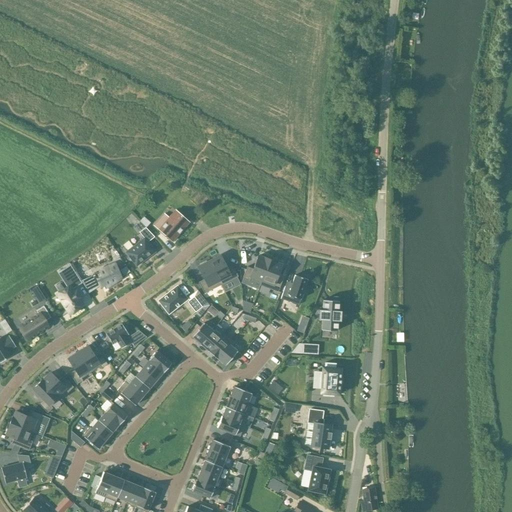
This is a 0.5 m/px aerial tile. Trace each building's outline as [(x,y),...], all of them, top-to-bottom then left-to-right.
[(175,211),(159,230),(172,241),(189,222),(175,211)] [(143,217),(140,221),(146,227),(150,223),(143,217)] [(144,238),(125,252),(136,267),(155,252),(148,242),(154,237),(146,228),(140,233),(144,238)] [(220,256),(209,261),(219,281),(221,285),(231,280),(238,277),(232,265),(226,268),(220,256)] [(262,281),(270,260),(264,257),(264,258),(258,256),(253,269),(247,267),(242,279),(249,281),(250,279),(261,283),(262,281)] [(276,262),(270,260),(262,281),(261,283),(260,286),(271,290),(278,292),(282,280),(276,278),(281,265),(276,263),(276,262)] [(219,281),(209,261),(207,262),(206,261),(199,264),(200,266),(198,267),(204,279),(198,282),(204,294),(211,290),(221,285),(219,281)] [(129,272),(130,272),(125,264),(118,269),(115,262),(98,269),(99,273),(94,275),(100,288),(105,286),(107,289),(122,279),(120,274),(127,270),(129,272)] [(68,287),(57,294),(70,314),(78,309),(77,308),(82,305),(78,298),(80,297),(76,291),(74,292),(72,288),(82,282),(71,265),(63,270),(71,283),(69,285),(70,286),(68,287)] [(305,279),(305,277),(298,274),(297,276),(295,275),(290,288),(285,286),(280,299),(298,305),(307,279),(305,279)] [(187,299),(177,286),(158,300),(168,314),(187,299)] [(194,297),(187,302),(195,312),(202,307),(194,297)] [(322,300),(322,310),(318,310),(319,311),(319,318),(318,318),(318,320),(321,320),(321,330),(337,331),(337,321),(340,321),(339,320),(337,319),(338,312),(340,312),(341,311),(338,311),(338,301),(322,300)] [(252,312),(253,302),(245,301),(243,310),(252,312)] [(19,327),(27,339),(48,327),(44,321),(51,317),(44,306),(36,311),(38,315),(19,327)] [(11,331),(4,319),(0,322),(0,323),(6,334),(11,331)] [(200,344),(212,330),(203,323),(191,337),(200,344)] [(117,341),(121,349),(130,343),(125,336),(128,334),(122,324),(106,334),(112,344),(117,341)] [(212,330),(200,344),(208,351),(220,337),(223,333),(225,331),(217,324),(212,330)] [(297,331),(303,333),(305,328),(299,325),(297,331)] [(146,337),(139,331),(128,337),(134,347),(138,343),(146,337)] [(208,351),(217,359),(217,358),(228,344),(229,344),(232,341),(223,333),(220,337),(208,351)] [(0,337),(0,362),(12,356),(8,350),(15,346),(9,336),(2,340),(0,337)] [(318,354),(318,344),(302,343),(302,354),(318,354)] [(228,344),(217,358),(225,365),(237,351),(229,344),(228,344)] [(141,345),(136,350),(140,353),(145,348),(141,345)] [(87,346),(78,352),(90,372),(100,366),(101,368),(107,364),(100,354),(95,357),(87,346)] [(136,358),(140,353),(136,350),(132,355),(136,358)] [(163,372),(163,373),(171,363),(156,351),(148,360),(149,361),(149,360),(163,372)] [(90,372),(78,352),(76,353),(75,352),(69,356),(69,357),(68,359),(75,370),(69,373),(76,384),(82,380),(81,378),(90,372)] [(142,368),(156,380),(163,372),(149,360),(149,361),(148,361),(142,368)] [(122,366),(126,369),(131,364),(127,361),(122,366)] [(343,386),(343,378),(340,378),(341,369),(335,368),(335,364),(324,363),(324,367),(322,367),(320,393),(322,393),(322,396),(333,396),(333,394),(339,394),(340,385),(343,386)] [(126,369),(122,366),(118,371),(122,374),(126,369)] [(156,380),(142,368),(135,377),(149,389),(156,380)] [(42,381),(57,396),(59,398),(60,400),(68,392),(73,387),(64,378),(59,382),(50,373),(42,381)] [(128,385),(142,397),(149,389),(135,377),(128,385)] [(42,381),(41,380),(33,389),(43,399),(38,404),(47,413),(52,408),(51,406),(59,398),(57,396),(42,381)] [(106,381),(102,386),(106,389),(110,384),(106,381)] [(117,390),(135,405),(142,397),(128,385),(125,382),(117,390)] [(98,391),(101,394),(106,389),(102,386),(98,391)] [(230,397),(247,404),(247,403),(251,393),(234,386),(230,397)] [(109,402),(114,396),(106,389),(101,394),(101,395),(109,402)] [(226,407),(247,415),(251,405),(247,403),(247,404),(230,397),(226,407)] [(119,424),(119,425),(127,415),(112,403),(104,412),(105,412),(119,424)] [(285,411),(295,412),(296,405),(286,403),(285,411)] [(90,405),(85,410),(89,413),(93,408),(90,405)] [(222,417),(243,426),(243,425),(247,415),(226,407),(222,416),(222,417)] [(311,446),(327,449),(329,439),(330,439),(330,433),(331,425),(321,424),(323,411),(309,409),(307,423),(314,423),(311,446)] [(35,433),(43,416),(31,411),(28,417),(15,411),(13,417),(12,417),(10,423),(35,433)] [(98,420),(112,432),(118,425),(119,424),(105,412),(98,420)] [(217,428),(239,437),(244,425),(243,425),(243,426),(222,417),(222,416),(221,416),(217,428)] [(91,429),(105,440),(112,432),(98,420),(91,428),(91,429)] [(28,451),(35,433),(10,423),(8,429),(6,435),(14,438),(11,444),(14,445),(19,447),(28,451)] [(82,436),(98,449),(105,440),(91,429),(91,428),(89,427),(82,436)] [(80,439),(76,444),(81,448),(85,443),(80,439)] [(212,439),(208,450),(225,457),(230,458),(234,448),(229,446),(212,439)] [(270,442),(266,453),(272,455),(276,444),(270,442)] [(61,456),(66,446),(61,444),(56,456),(61,456)] [(225,457),(208,450),(204,460),(221,467),(225,457)] [(19,463),(1,468),(5,483),(17,480),(18,488),(27,485),(25,478),(26,478),(24,468),(31,466),(28,456),(17,455),(19,463)] [(45,474),(53,477),(61,456),(56,456),(53,455),(45,474)] [(308,490),(325,494),(330,470),(328,469),(328,470),(320,468),(322,458),(307,455),(304,470),(312,471),(308,490)] [(221,467),(204,460),(200,470),(217,477),(219,477),(223,467),(221,467)] [(217,477),(200,470),(196,479),(196,480),(213,487),(213,486),(217,477)] [(105,498),(114,476),(103,472),(101,478),(96,489),(95,493),(105,498)] [(96,489),(101,478),(95,475),(90,487),(96,489)] [(105,498),(115,502),(117,497),(124,480),(114,476),(105,498)] [(287,487),(272,478),(267,487),(277,493),(279,489),(285,492),(284,493),(297,501),(301,493),(288,485),(287,487)] [(213,487),(196,480),(196,479),(195,479),(191,490),(209,498),(214,486),(213,486),(213,487)] [(126,501),(127,501),(134,484),(124,480),(117,497),(126,501)] [(136,507),(144,488),(143,488),(134,484),(127,501),(126,501),(126,503),(136,507)] [(135,508),(145,511),(146,511),(155,492),(144,487),(143,488),(144,488),(136,507),(135,508)] [(362,490),(364,502),(361,502),(363,511),(377,509),(374,488),(362,490)] [(24,511),(49,511),(33,497),(22,510),(24,511)] [(72,503),(66,498),(62,502),(68,508),(72,503)] [(311,511),(313,509),(300,502),(297,507),(296,507),(294,511),(311,511)] [(74,503),(69,508),(72,511),(74,511),(79,507),(74,503)]
